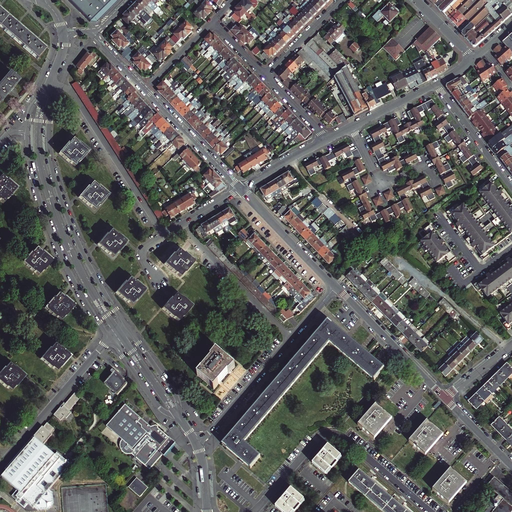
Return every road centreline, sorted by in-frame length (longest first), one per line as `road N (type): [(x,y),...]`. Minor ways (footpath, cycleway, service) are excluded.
road 1 (residential): [(124,322),(63,206),(48,149),(45,91)]
road 2 (residential): [(430,511),(332,433),(254,511)]
road 3 (residential): [(27,132),(53,240),(109,337)]
road 4 (residential): [(335,286),(194,441)]
road 5 (residential): [(109,337),(5,460)]
road 6 (residential): [(444,397),(335,286)]
road 7 (residential): [(158,280),(144,247),(239,189)]
road 8 (residential): [(144,89),(239,189)]
road 9 (residential): [(352,126),(383,186),(426,164),(435,182)]
road 10 (residential): [(239,189),(334,285)]
road 11 (residential): [(435,83),(511,184)]
